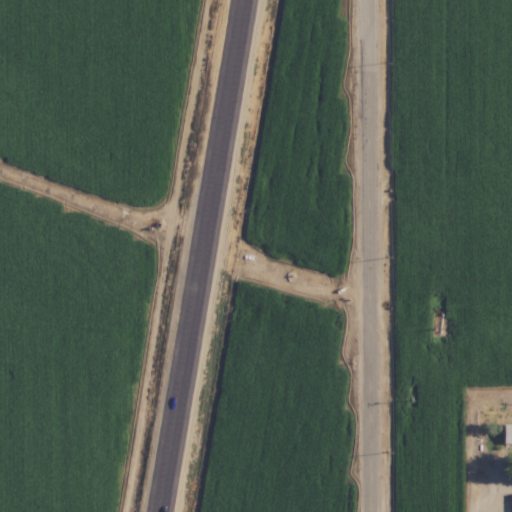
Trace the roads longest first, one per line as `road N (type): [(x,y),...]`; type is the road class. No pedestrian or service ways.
road 1 (trunk): [(246,0),(157,511)]
road 2 (residential): [(373,0),(373,511)]
